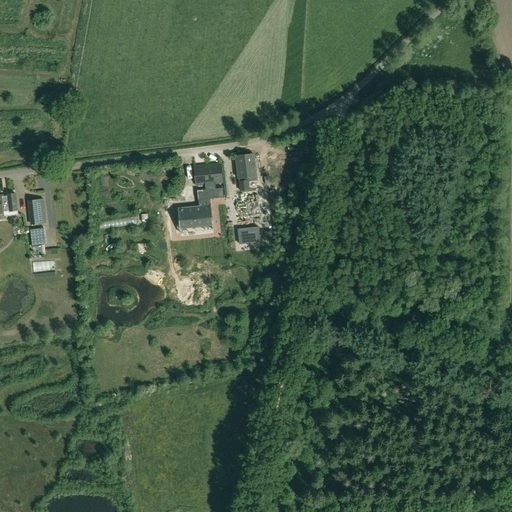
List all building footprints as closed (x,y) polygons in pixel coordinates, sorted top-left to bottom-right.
[(235,155),(238,179),(257,177),(254,153),(235,155)] [(222,183),(220,164),(195,167),(197,186),(222,183)] [(240,192),(250,190),(249,180),(238,182),(240,192)] [(209,204),(209,198),(224,197),(223,188),(197,191),(199,204),(176,207),(178,228),(211,225),(209,204)] [(8,194),(8,197),(4,197),(3,195),(0,194),(0,219),(6,219),(5,211),(9,211),(18,210),(16,193),(8,194)] [(47,223),(44,199),(28,200),(30,225),(47,223)] [(240,210),(250,210),(250,200),(241,200),(240,210)] [(153,213),(162,213),(162,206),(153,205),(153,213)] [(258,227),(238,229),(239,244),(260,242),(258,227)] [(273,239),(272,230),(263,231),(264,239),(273,239)]
